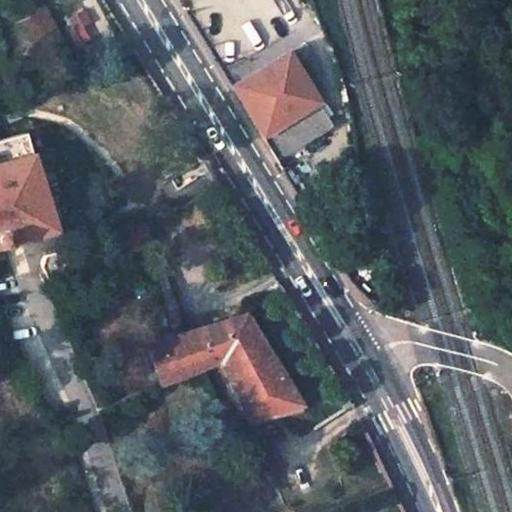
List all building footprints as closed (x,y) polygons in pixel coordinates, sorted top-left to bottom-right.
[(292,61),(324,112),(328,104),(309,51),(292,61)] [(324,112),(292,61),(237,95),(281,165),(336,131),(324,112)] [(0,138),(0,246),(56,229),(25,131),(0,138)] [(115,233),(123,253),(151,241),(145,222),(115,233)] [(64,248),(44,254),(41,265),(50,284),(60,271),(64,265),(64,248)] [(300,402),(244,312),(146,345),(161,384),(220,359),(247,417),(300,402)]
